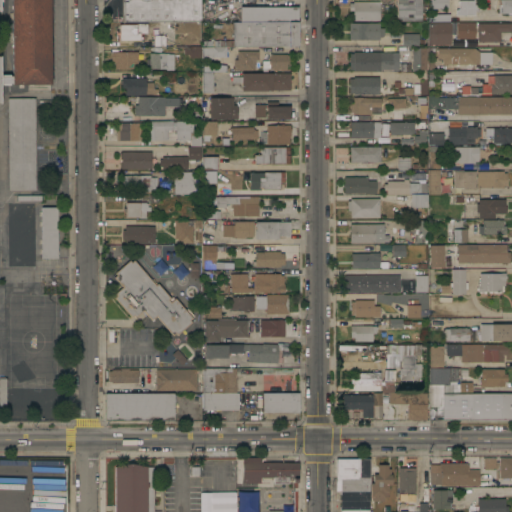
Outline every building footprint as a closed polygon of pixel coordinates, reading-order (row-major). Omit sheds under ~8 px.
[(51,0),(51,84),(12,84),(12,83),(10,83),(10,84),(2,84),(2,82),(1,82),(1,102),(0,102),(0,0),(51,0)] [(200,0),(200,19),(199,19),(199,21),(122,21),(121,0),(200,0)] [(422,0),(422,21),(397,21),(397,0),(422,0)] [(431,8),(430,0),(448,0),(449,6),(447,6),(447,8),(431,8)] [(474,0),(474,4),(478,4),(478,10),(474,10),(474,15),(456,15),(456,9),(454,9),(454,0),(474,0)] [(511,0),(511,13),(500,13),(500,0),(511,0)] [(379,1),(380,20),(353,20),(353,10),(349,10),(349,3),(353,2),(353,1),(379,1)] [(238,11),(237,11),(237,9),(240,9),(240,6),(298,6),(298,21),(238,21),(238,11)] [(204,38),(212,38),(212,40),(233,40),(233,21),(238,21),(298,21),(298,31),(300,31),(300,37),(298,37),(298,46),(227,46),(204,46),(204,38)] [(429,44),(429,22),(451,21),(451,44),(429,44)] [(478,23),(478,21),(511,21),(511,23),(511,32),(500,32),(500,41),(477,41),(477,23),(478,23)] [(379,36),(379,39),(349,39),(349,22),(379,23),(379,27),(384,27),(384,35),(382,36),(379,36)] [(456,38),(456,33),(451,33),(451,22),(475,22),(475,28),(476,28),(476,32),(474,32),(474,38),(456,38)] [(137,24),(137,23),(147,23),(147,32),(140,32),(140,40),(133,40),(133,46),(124,46),(124,40),(120,40),(120,34),(116,34),(116,30),(119,30),(119,24),(137,24)] [(154,46),(154,35),(155,35),(155,33),(157,33),(157,35),(165,35),(165,45),(154,46)] [(402,45),(402,33),(419,33),(419,45),(402,45)] [(200,57),(189,57),(189,54),(180,53),(180,46),(185,46),(185,45),(201,45),(200,57)] [(227,46),(227,57),(201,57),(201,46),(204,46),(227,46)] [(427,69),(412,69),(412,47),(427,47),(427,69)] [(443,64),(443,58),(437,58),(437,48),(474,47),(479,51),(491,51),(491,64),(443,64)] [(258,50),(258,60),(255,60),(255,69),(241,69),(234,69),(233,69),(233,67),(234,67),(234,59),(237,59),(237,50),(258,50)] [(138,51),(138,68),(115,68),(115,62),(111,62),(111,51),(138,51)] [(398,52),(398,70),(393,70),(393,69),(380,69),(380,71),(353,71),(353,69),(349,69),(349,53),(353,53),(353,51),(398,52)] [(173,61),(173,69),(166,69),(166,68),(149,68),(149,65),(146,65),(146,58),(149,58),(149,52),(164,52),(164,53),(168,53),(168,54),(173,54),(173,61)] [(287,54),(290,54),(290,63),(287,63),(287,68),(286,68),(285,69),(283,69),(282,68),(278,68),(278,69),(273,69),(273,68),(270,68),(262,68),(262,60),(270,60),(270,54),(287,54)] [(211,71),(211,66),(216,67),(217,63),(226,65),(229,66),(228,70),(226,70),(225,71),(211,71)] [(212,71),(213,92),(202,92),(201,71),(212,71)] [(290,89),(272,90),(242,90),(242,81),(232,82),(232,76),(241,76),(241,73),(290,72),(290,89)] [(511,93),(491,93),(491,84),(494,84),(494,74),(511,74),(511,93)] [(353,94),(353,92),(349,92),(349,78),(353,78),(353,76),(379,76),(379,94),(353,94)] [(146,77),(146,82),(156,82),(156,88),(159,88),(159,94),(121,94),(122,77),(146,77)] [(478,84),(478,94),(460,94),(460,83),(478,84)] [(134,103),(138,103),(138,96),(164,96),(164,97),(182,97),(181,106),(171,106),(170,108),(166,108),(166,114),(164,114),(164,115),(134,115),(134,103)] [(201,96),(201,107),(189,107),(189,96),(201,96)] [(362,97),(381,97),(381,106),(371,106),(371,114),(353,114),(353,111),(350,111),(350,101),(353,101),(353,96),(362,97)] [(511,114),(457,114),(457,108),(438,108),(438,97),(457,97),(457,96),(511,96),(511,114)] [(205,120),(204,98),(233,97),(233,105),(237,105),(237,119),(205,120)] [(392,108),(392,101),(387,101),(387,98),(405,97),(405,107),(392,108)] [(36,190),(8,190),(8,186),(7,186),(7,174),(8,174),(8,158),(7,158),(7,146),(8,146),(8,143),(7,143),(7,131),(8,131),(8,98),(35,98),(36,190)] [(267,118),(267,100),(278,100),(278,106),(290,105),(290,118),(267,118)] [(265,104),(265,117),(254,117),(255,104),(265,104)] [(418,118),(418,105),(427,105),(426,119),(418,118)] [(190,140),(176,140),(176,129),(173,129),(173,130),(168,130),(168,140),(148,140),(148,120),(172,120),(172,121),(193,120),(193,132),(190,132),(190,140)] [(202,121),(216,121),(216,140),(202,140),(202,121)] [(380,121),(380,137),(350,137),(350,121),(380,121)] [(389,134),(389,122),(414,121),(414,134),(389,134)] [(448,144),(448,127),(445,127),(445,121),(457,121),(457,127),(476,126),(476,128),(480,128),(480,136),(476,136),(476,137),(474,137),(474,144),(448,144)] [(116,122),(143,122),(143,140),(116,140),(116,122)] [(286,125),(286,124),(291,124),(291,136),(289,136),(289,144),(267,144),(267,143),(260,143),(260,131),(266,131),(266,125),(286,125)] [(232,139),(231,131),(228,131),(228,127),(231,127),(253,126),(253,127),(255,130),(257,130),(257,137),(255,139),(232,139)] [(504,127),(504,126),(507,126),(507,127),(511,127),(511,142),(493,142),(493,135),(485,135),(485,127),(504,127)] [(425,142),(413,142),(413,135),(419,135),(419,129),(425,129),(425,142)] [(444,144),(428,145),(428,133),(443,132),(444,144)] [(200,135),(201,145),(191,145),(191,135),(200,135)] [(195,159),(195,162),(190,162),(190,159),(188,159),(188,145),(201,145),(201,159),(195,159)] [(428,167),(428,161),(429,161),(429,145),(443,145),(442,168),(428,167)] [(255,154),(261,154),(261,147),(285,147),(285,146),(289,146),(289,163),(265,163),(265,164),(260,164),(260,163),(255,163),(255,154)] [(380,146),(381,161),(375,161),(375,162),(372,162),(372,161),(350,161),(350,146),(380,146)] [(453,162),(454,146),(479,146),(479,160),(475,160),(475,163),(453,162)] [(151,151),(151,168),(121,168),(121,151),(151,151)] [(162,169),(162,166),(159,166),(159,159),(162,159),(162,156),(182,156),(187,156),(187,168),(162,169)] [(217,156),(217,169),(202,169),(202,156),(217,156)] [(410,156),(410,169),(397,169),(397,156),(410,156)] [(476,187),(476,170),(483,170),(483,162),(495,162),(495,170),(504,170),(504,172),(507,172),(507,185),(504,185),(504,187),(476,187)] [(439,194),(427,193),(428,169),(440,169),(439,194)] [(476,170),(476,173),(475,173),(475,189),(463,189),(463,187),(453,187),(453,170),(476,170)] [(181,177),(181,171),(195,171),(195,193),(180,193),(180,194),(177,194),(177,193),(174,193),(174,177),(181,177)] [(284,171),(284,184),(280,184),(280,189),(263,189),(263,187),(259,187),(259,177),(264,177),(264,171),(284,171)] [(414,172),(425,172),(425,182),(414,182),(414,172)] [(151,175),(151,177),(156,177),(157,185),(155,185),(155,190),(150,190),(150,191),(121,191),(120,175),(151,175)] [(354,176),(356,176),(367,176),(367,180),(376,180),(376,193),(365,193),(366,192),(350,192),(350,193),(344,193),(344,176),(354,176)] [(403,181),(403,178),(408,179),(408,182),(427,182),(427,194),(427,207),(410,207),(410,194),(386,193),(386,190),(383,190),(383,183),(386,183),(387,180),(403,181)] [(216,183),(216,194),(203,194),(203,183),(216,183)] [(232,215),(232,207),(231,207),(231,203),(225,203),(225,209),(215,209),(215,207),(209,207),(209,201),(205,201),(205,198),(207,198),(207,196),(225,196),(258,196),(258,215),(232,215)] [(379,217),(350,217),(350,210),(347,210),(347,201),(350,201),(350,198),(379,198),(379,217)] [(505,199),(505,206),(506,206),(506,213),(494,213),(494,218),(478,218),(478,211),(476,211),(476,203),(478,203),(478,199),(505,199)] [(146,202),(146,203),(147,203),(147,206),(150,206),(150,210),(146,210),(146,218),(140,218),(140,217),(126,217),(126,211),(123,211),(123,207),(126,207),(126,202),(146,202)] [(220,218),(217,218),(202,218),(202,203),(207,203),(207,210),(220,210),(220,218)] [(30,253),(21,253),(21,258),(14,258),(15,206),(30,206),(30,253)] [(58,258),(42,258),(41,206),(57,206),(58,258)] [(193,242),(177,243),(177,238),(174,238),(174,219),(188,219),(188,225),(193,225),(193,242)] [(201,230),(202,219),(214,219),(214,230),(201,230)] [(415,219),(427,220),(426,242),(414,242),(415,219)] [(503,219),(503,225),(506,225),(506,234),(483,234),(483,233),(478,233),(478,225),(482,225),(482,219),(503,219)] [(253,221),(253,236),(244,236),(244,238),(234,238),(234,220),(253,221)] [(290,221),(290,236),(285,236),(285,235),(278,235),(278,239),(255,238),(255,221),(290,221)] [(350,242),(350,223),(383,223),(383,234),(388,234),(388,241),(383,241),(383,242),(350,242)] [(148,225),(148,226),(150,226),(150,233),(148,233),(148,234),(154,234),(154,242),(148,242),(148,243),(135,243),(135,242),(125,242),(125,239),(122,238),(122,229),(125,229),(125,225),(148,225)] [(454,229),(467,229),(467,241),(454,241),(454,229)] [(405,244),(405,256),(393,256),(393,244),(405,244)] [(430,245),(444,244),(444,267),(430,267),(430,245)] [(506,244),(506,251),(509,251),(509,262),(457,262),(457,244),(506,244)] [(214,269),(201,269),(201,245),(214,245),(214,269)] [(264,266),(252,266),(252,261),(255,261),(255,251),(263,251),(280,251),(280,253),(284,253),(284,264),(280,264),(280,266),(264,266)] [(379,268),(369,268),(369,267),(351,268),(351,253),(369,253),(369,252),(379,252),(379,268)] [(156,316),(151,320),(143,310),(135,317),(133,315),(131,317),(114,297),(116,295),(114,293),(122,286),(114,277),(116,274),(114,272),(129,259),(131,261),(134,259),(156,284),(158,282),(170,297),(169,299),(170,301),(175,297),(185,309),(187,307),(194,315),(190,319),(192,321),(177,335),(175,332),(172,335),(156,316)] [(465,294),(452,294),(452,268),(465,268),(465,294)] [(505,272),(505,285),(502,285),(502,291),(480,291),(478,291),(478,285),(479,285),(479,272),(505,272)] [(247,273),(247,281),(249,281),(249,284),(247,284),(247,287),(252,287),(252,292),(230,292),(230,273),(247,273)] [(253,292),(253,279),(254,279),(254,273),(280,273),(280,275),(283,275),(283,284),(284,284),(284,292),(253,292)] [(400,275),(400,292),(344,292),(344,274),(400,275)] [(415,274),(427,275),(427,291),(414,291),(415,274)] [(439,285),(448,285),(447,293),(439,293),(439,285)] [(266,313),(266,304),(264,304),(264,294),(265,294),(287,294),(287,313),(266,313)] [(253,311),(243,311),(243,309),(230,309),(230,304),(232,304),(232,296),(243,296),(243,295),(253,295),(253,311)] [(354,316),(354,314),(351,314),(351,301),(354,301),(354,299),(373,299),(373,305),(380,305),(380,316),(354,316)] [(406,305),(420,304),(420,317),(407,317),(406,305)] [(203,317),(203,306),(221,306),(221,317),(203,317)] [(220,337),(220,340),(205,341),(204,327),(203,327),(203,322),(204,322),(204,320),(218,320),(218,318),(234,318),(234,320),(247,319),(247,333),(249,333),(249,336),(220,337)] [(259,336),(259,319),(276,319),(276,318),(282,318),(282,319),(284,319),(284,336),(259,336)] [(388,319),(401,319),(401,327),(389,327),(388,319)] [(480,324),(502,323),(502,322),(511,322),(511,340),(480,340),(480,324)] [(377,325),(377,330),(376,330),(376,333),(372,333),(372,341),(354,340),(354,337),(350,337),(350,325),(377,325)] [(469,340),(469,341),(449,341),(449,340),(445,340),(444,332),(443,332),(443,330),(444,330),(444,328),(449,328),(468,327),(468,329),(476,329),(476,340),(469,340)] [(247,361),(248,350),(242,350),(243,343),(262,344),(262,343),(278,344),(277,362),(247,361)] [(204,357),(204,344),(228,344),(228,357),(204,357)] [(414,345),(414,344),(421,344),(421,354),(415,354),(415,363),(421,363),(421,377),(418,377),(418,380),(399,379),(400,368),(402,368),(402,354),(401,354),(401,367),(386,367),(386,344),(414,345)] [(459,355),(458,344),(444,344),(444,355),(459,355)] [(461,362),(461,344),(507,344),(507,354),(503,354),(503,361),(461,362)] [(429,393),(428,368),(429,368),(429,345),(443,345),(443,368),(457,368),(457,381),(449,381),(449,384),(453,384),(453,393),(429,393)] [(202,392),(202,367),(249,367),(249,375),(236,375),(236,392),(202,392)] [(111,382),(111,381),(108,381),(108,370),(111,370),(111,369),(120,369),(120,368),(129,368),(129,369),(138,369),(138,382),(111,382)] [(155,390),(155,369),(196,368),(197,389),(155,390)] [(480,386),(480,378),(481,378),(481,369),(494,369),(504,369),(504,374),(507,374),(507,381),(504,381),(504,386),(480,386)] [(351,390),(351,374),(354,374),(354,372),(373,372),(373,371),(381,371),(381,380),(384,380),(384,370),(394,370),(395,381),(393,381),(393,393),(426,392),(426,419),(407,419),(407,403),(393,403),(393,402),(381,402),(381,405),(382,405),(382,417),(374,417),(374,405),(373,405),(372,392),(381,392),(381,385),(380,385),(380,390),(351,390)] [(459,382),(471,382),(471,393),(459,393),(459,382)] [(12,409),(12,391),(57,391),(57,409),(12,409)] [(105,420),(105,393),(174,392),(174,420),(105,420)] [(236,392),(238,392),(238,409),(202,410),(202,392),(236,392)] [(262,412),(262,392),(299,392),(299,412),(262,412)] [(511,393),(511,418),(442,419),(442,405),(429,406),(429,393),(453,393),(511,393)] [(372,394),(372,417),(362,417),(362,409),(342,409),(342,394),(372,394)] [(299,462),(299,478),(297,478),(297,482),(293,482),(293,478),(291,478),(291,477),(261,477),(261,482),(242,482),(242,457),(261,457),(261,462),(299,462)] [(511,477),(496,477),(496,461),(499,461),(499,457),(511,457),(511,477)] [(13,460),(13,458),(19,458),(19,460),(27,461),(27,479),(21,479),(21,477),(16,477),(16,480),(10,480),(10,476),(6,476),(6,460),(13,460)] [(370,458),(370,476),(370,483),(369,483),(369,511),(339,511),(339,506),(341,506),(340,494),(339,494),(339,490),(336,490),(336,458),(370,458)] [(483,458),(495,458),(495,470),(483,470),(483,458)] [(114,511),(114,466),(131,463),(147,466),(153,466),(153,511),(114,511)] [(466,463),(466,464),(468,464),(468,469),(479,469),(479,485),(440,485),(440,484),(430,484),(430,464),(439,464),(439,463),(466,463)] [(371,500),(371,497),(371,482),(373,482),(373,473),(377,473),(377,464),(387,464),(387,468),(391,468),(392,484),(388,484),(388,497),(384,497),(384,500),(371,500)] [(407,504),(406,504),(406,497),(399,497),(399,493),(398,493),(398,467),(409,467),(409,471),(415,471),(414,493),(413,502),(426,502),(426,511),(408,511),(408,509),(407,509),(407,504)] [(68,473),(68,488),(50,488),(50,473),(68,473)] [(432,489),(452,489),(452,501),(451,501),(451,502),(448,502),(448,508),(431,508),(432,489)] [(199,511),(229,511),(229,490),(199,490),(199,511)] [(256,492),(237,491),(236,511),(255,511),(256,492)] [(504,498),(505,505),(508,505),(508,511),(477,511),(477,498),(504,498)]
